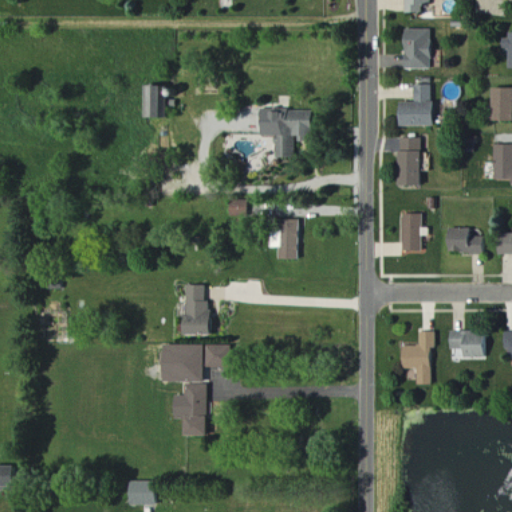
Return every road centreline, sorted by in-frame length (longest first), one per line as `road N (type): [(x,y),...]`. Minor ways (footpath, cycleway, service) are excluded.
road 1 (residential): [(366,511),(364,0)]
road 2 (residential): [(511,294),(369,296)]
